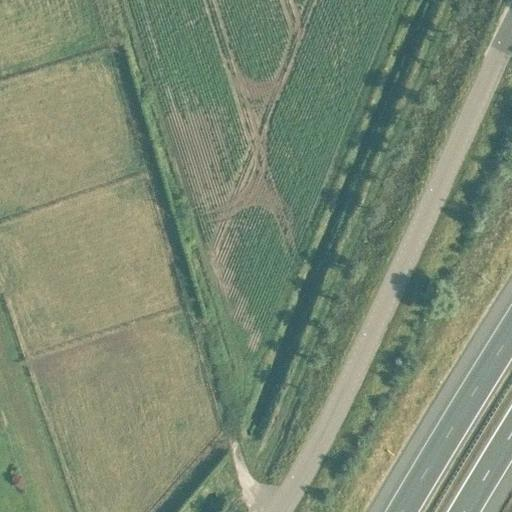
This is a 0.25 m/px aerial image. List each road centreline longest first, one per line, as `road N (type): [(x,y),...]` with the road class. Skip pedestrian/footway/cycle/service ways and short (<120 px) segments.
road 1 (unclassified): [(279,511),(511,28)]
road 2 (motorway): [(511,331),(402,511)]
